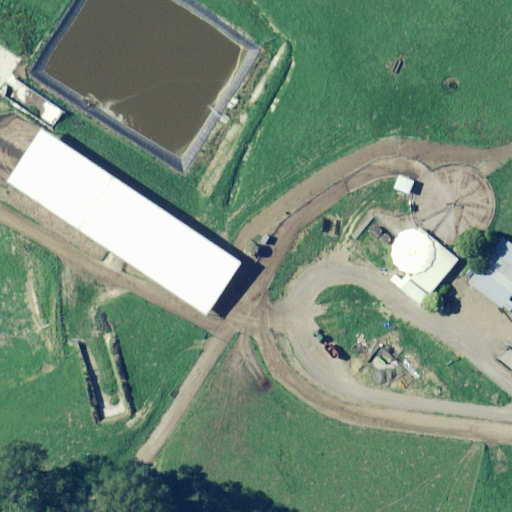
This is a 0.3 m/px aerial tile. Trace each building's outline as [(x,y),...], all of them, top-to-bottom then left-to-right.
[(115,178),(44,130),(9,182),(80,230),(207,315),(242,263),(115,178)] [(414,181),(400,175),(394,188),(409,194),(414,181)] [(396,265),(398,269),(390,278),(420,305),(460,259),(434,236),(432,239),(430,237),(427,235),(424,233),(420,231),(416,231),(413,230),(409,231),(405,232),(402,234),(399,237),(394,243),(393,247),(392,251),(392,254),(392,258),(394,262),(396,265)] [(511,294),(511,245),(503,238),(469,283),(502,308),(511,294)] [(250,241),(246,244),(245,246),(245,247),(244,248),(244,250),(245,251),(245,252),(246,254),(247,255),(248,256),(249,256),(251,257),(252,257),(253,257),(255,256),(256,256),(257,255),(258,254),(259,253),(260,252),(260,251),(260,249),(260,248),(260,246),(260,245),(259,244),(258,243),(257,242),(256,241),(254,241),(253,241),(251,241),(250,241)]
